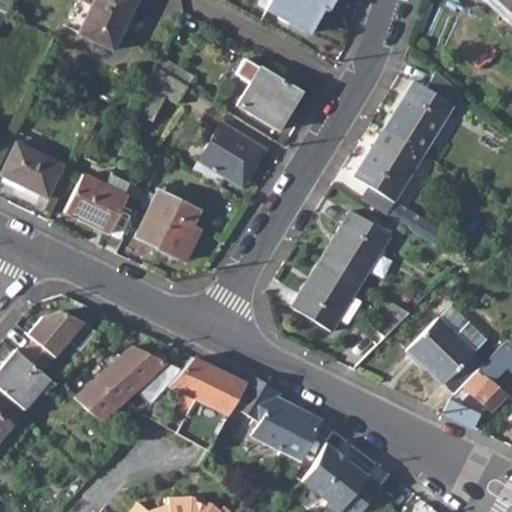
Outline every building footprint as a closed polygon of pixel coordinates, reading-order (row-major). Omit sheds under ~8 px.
[(0,0),(0,12),(7,16),(14,0),(0,0)] [(77,38),(111,54),(137,0),(95,0),(90,11),(77,36),(77,38)] [(272,0),(266,11),(310,34),(322,11),(326,13),(332,0),(272,0)] [(511,0),(476,0),(477,1),(478,0),(480,0),(511,30),(511,0)] [(76,4),(64,30),(77,36),(90,11),(76,4)] [(235,106),(276,131),(298,95),(257,70),(256,72),(241,62),(232,76),(248,85),(235,106)] [(187,89),(157,71),(149,88),(137,113),(151,122),(166,98),(177,105),(187,89)] [(411,86),(383,132),(422,157),(451,111),(448,109),(457,94),(434,75),(423,93),(411,86)] [(197,162),(241,188),(264,150),(221,124),(197,162)] [(365,191),(391,206),(422,157),(383,132),(352,182),(365,191)] [(0,174),(0,177),(45,199),(61,168),(40,158),(45,149),(19,136),(14,145),(0,174)] [(63,214),(107,235),(125,199),(123,198),(129,185),(110,175),(104,189),(81,178),(63,214)] [(358,203),(383,219),(391,206),(365,191),(358,203)] [(134,239),(183,262),(199,231),(191,228),(199,212),(157,192),(134,239)] [(440,237),(391,206),(383,219),(415,239),(432,250),(440,237)] [(350,215),(319,262),(359,287),(389,239),(350,215)] [(329,335),(359,287),(319,262),(290,310),(329,335)] [(448,305),(435,319),(472,353),(485,340),(448,305)] [(370,329),(382,341),(407,317),(392,307),(370,329)] [(19,356),(40,373),(82,323),(60,312),(41,317),(26,335),(32,341),(19,356)] [(483,365),(472,353),(435,319),(405,352),(453,395),(461,387),(483,365)] [(511,335),(503,345),(511,355),(511,335)] [(483,365),(461,387),(489,415),(507,397),(493,383),(511,363),(511,355),(503,345),(483,365)] [(166,385),(179,370),(131,347),(73,401),(100,424),(149,377),(163,390),(166,385)] [(0,366),(0,391),(22,410),(47,379),(40,373),(19,356),(14,351),(0,366)] [(179,370),(166,385),(176,390),(196,400),(176,433),(207,450),(231,406),(244,384),(191,358),(179,370)] [(244,384),(231,406),(262,426),(255,439),(298,461),(319,421),(276,399),(279,393),(249,374),(244,384)] [(152,419),(176,390),(166,385),(163,390),(141,414),(152,419)] [(442,415),(473,430),(479,416),(448,401),(442,415)] [(0,436),(10,425),(0,417),(0,436)] [(337,454),(324,444),(311,467),(300,482),(328,503),(320,511),(359,511),(379,488),(380,487),(344,460),(343,462),(335,456),(337,454)] [(344,460),(337,454),(335,456),(343,462),(344,460)] [(381,511),(392,499),(394,498),(380,487),(379,488),(359,511),(381,511)] [(225,511),(221,508),(217,511),(211,505),(189,496),(166,498),(166,504),(146,511),(143,511),(135,504),(127,511),(225,511)]
